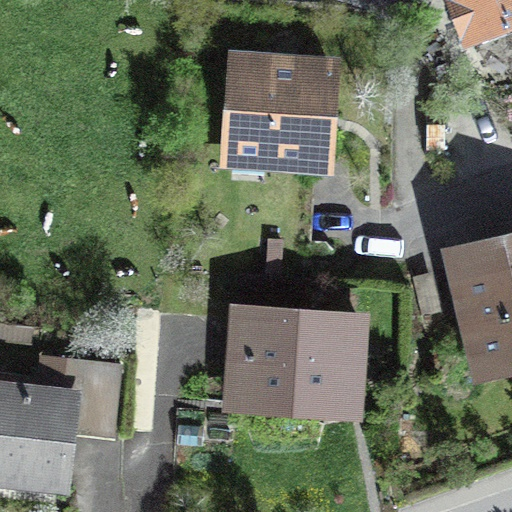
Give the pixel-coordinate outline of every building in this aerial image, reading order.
[(511,0),(455,0),(469,34),(511,17),(511,0)] [(233,119),(230,158),(325,163),(328,125),(319,116),(329,106),(331,68),(237,62),(234,100),(244,110),(233,119)] [(511,243),(457,256),(483,365),(508,360),(506,350),(511,348),(511,243)] [(289,298),(290,277),(243,275),(242,296),(253,303),(289,304),(289,298)] [(239,313),(233,402),(343,410),(346,364),(356,364),(359,321),(239,313)] [(43,356),(38,394),(73,398),(70,427),(83,428),(83,431),(115,434),(121,363),(43,356)] [(0,390),(0,476),(64,484),(70,427),(73,398),(38,394),(0,390)]
